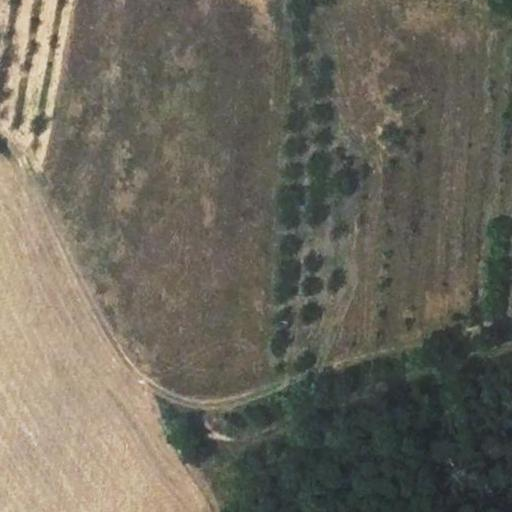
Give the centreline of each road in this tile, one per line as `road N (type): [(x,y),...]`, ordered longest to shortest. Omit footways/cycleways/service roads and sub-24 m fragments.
road 1 (track): [(0,135),(25,154),(121,362),(161,394),(222,405),(511,321)]
road 2 (track): [(189,404),(208,433),(225,444),(249,443),(319,409),(511,346)]
